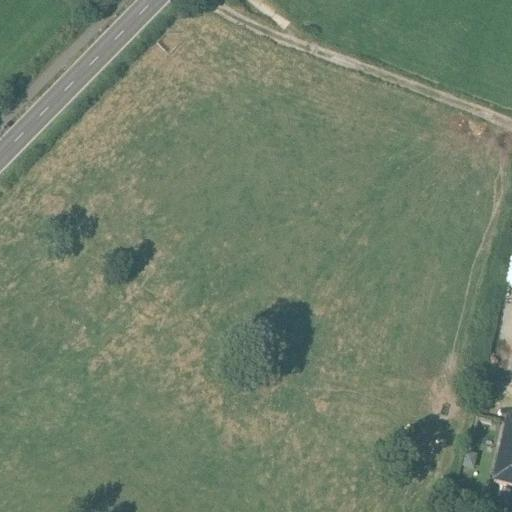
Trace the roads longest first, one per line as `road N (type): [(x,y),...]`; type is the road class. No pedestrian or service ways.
road 1 (track): [(200,0),(253,29),(511,128)]
road 2 (tertiary): [(0,157),(155,0)]
